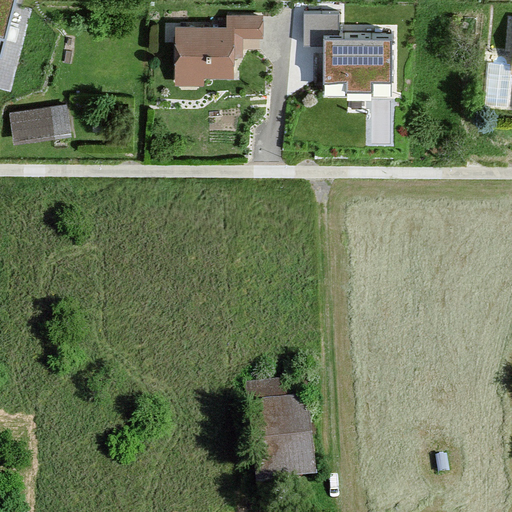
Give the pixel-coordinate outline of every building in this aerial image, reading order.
[(0,0),(0,54),(0,55),(14,0),(0,0)] [(230,27),(175,27),(175,87),(238,87),(238,49),(264,49),(264,18),(230,18),(230,27)] [(391,40),(324,39),(323,81),(346,82),(346,92),(371,93),(372,83),(390,83),(391,40)] [(65,105),(9,117),(14,141),(70,130),(65,105)] [(289,376),(245,382),(259,485),(322,476),(311,395),(292,398),(289,376)]
